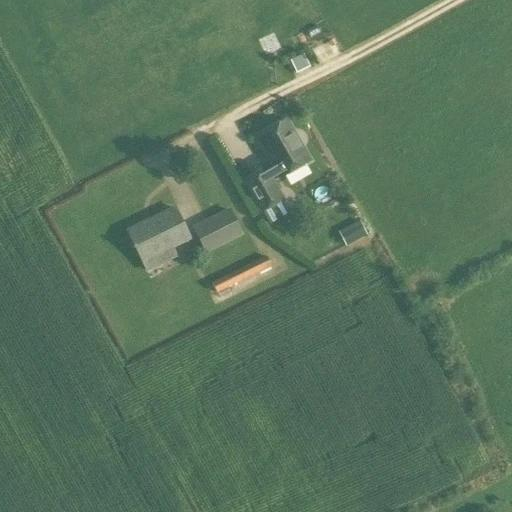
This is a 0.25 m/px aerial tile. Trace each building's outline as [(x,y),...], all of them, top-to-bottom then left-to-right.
[(267,171),(266,168),(241,182),(259,214),(284,200),(271,178),(276,175),(279,179),(309,161),(286,120),(255,137),(273,168),(267,171)] [(141,263),(152,258),(156,266),(172,258),(168,250),(189,239),(174,208),(126,231),(141,263)] [(204,255),(242,236),(228,208),(190,228),(204,255)] [(356,223),(337,234),(343,244),(362,233),(356,223)] [(266,257),(211,283),(216,293),(270,266),(266,257)]
